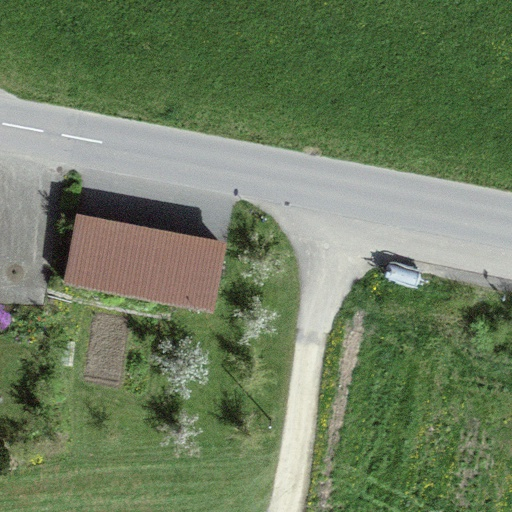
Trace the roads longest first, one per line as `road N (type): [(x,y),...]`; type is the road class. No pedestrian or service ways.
road 1 (unclassified): [(0,123),(338,180),(511,220)]
road 2 (track): [(338,180),(277,511)]
